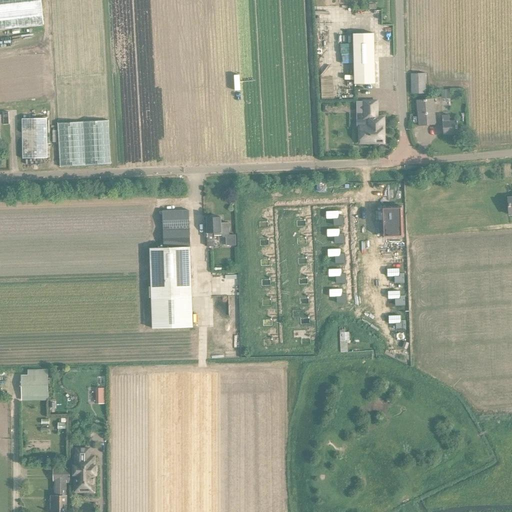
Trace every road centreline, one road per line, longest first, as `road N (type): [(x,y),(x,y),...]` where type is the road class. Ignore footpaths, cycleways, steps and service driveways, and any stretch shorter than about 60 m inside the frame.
road 1 (unclassified): [(0,177),(405,161)]
road 2 (unclassified): [(405,161),(400,0)]
